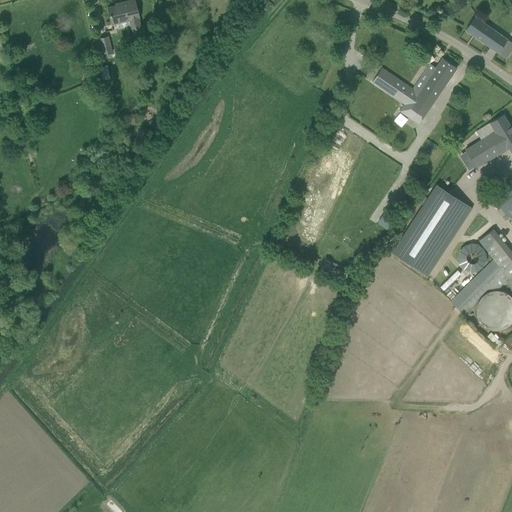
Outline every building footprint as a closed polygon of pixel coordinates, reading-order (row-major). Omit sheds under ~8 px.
[(139,18),(134,0),(121,3),(121,5),(108,8),(112,24),(130,20),(132,31),(140,29),(138,18),(139,18)] [(497,53),(507,39),(474,17),(465,30),(497,53)] [(107,37),(99,39),(103,55),(111,53),(107,37)] [(334,46),(323,41),(316,56),(328,61),(331,55),(330,55),(331,52),(332,53),(334,46)] [(436,68),(430,64),(412,89),(381,69),(372,82),(404,104),(423,117),(457,68),(442,59),(436,68)] [(393,120),(400,126),(407,119),(399,112),(393,120)] [(137,113),(128,115),(129,116),(125,117),(126,124),(131,124),(131,126),(139,124),(137,113)] [(471,171),(499,153),(500,154),(511,145),(511,129),(503,115),(475,132),(480,138),(459,151),(471,171)] [(511,185),(509,188),(505,183),(490,195),(511,221),(509,223),(511,225),(511,185)] [(397,251),(431,274),(475,206),(440,184),(397,251)] [(478,240),(493,259),(486,266),(450,301),(463,315),(474,305),(476,301),(487,289),(500,289),(505,284),(511,292),(511,253),(493,229),(478,240)] [(70,256),(78,249),(71,242),(67,246),(64,248),(70,256)] [(511,300),(509,298),(506,295),(503,293),(500,292),(495,292),(491,292),(488,293),(484,295),(481,298),(479,301),(477,305),(476,308),(476,312),(476,316),(478,320),(480,323),(482,326),(486,329),(490,330),(493,331),(497,331),(501,331),(504,329),(507,327),(510,325),(511,322),(511,300)]
